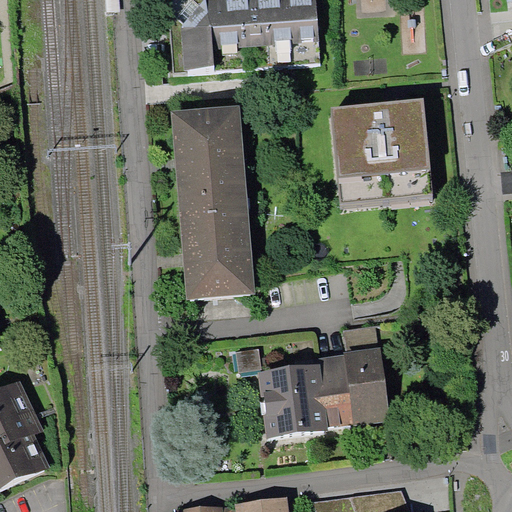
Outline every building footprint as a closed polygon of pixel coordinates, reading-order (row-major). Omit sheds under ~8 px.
[(317,69),(313,4),(204,12),(186,33),(175,23),(167,32),(170,79),(317,69)] [(340,215),(431,206),(421,107),(330,116),(340,215)] [(173,124),(180,214),(240,209),(233,119),(173,124)] [(248,299),(240,209),(180,214),(188,304),(248,299)] [(385,423),(376,358),(344,363),(353,427),(385,423)] [(321,431),(353,427),(344,363),(301,368),(303,376),(259,382),(267,442),(321,435),(321,431)] [(0,397),(0,493),(42,473),(21,430),(30,425),(14,391),(0,397)] [(451,454),(465,452),(460,433),(447,437),(451,454)]
